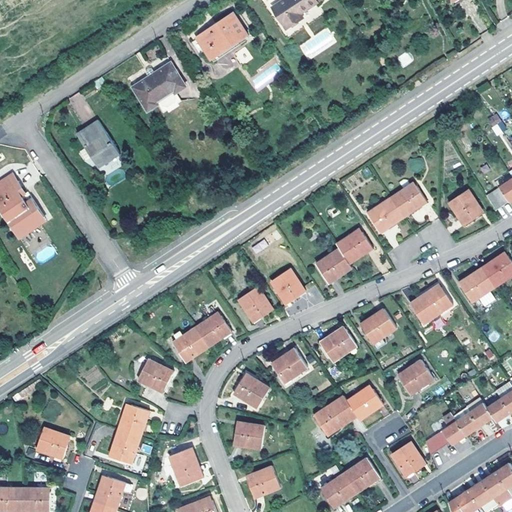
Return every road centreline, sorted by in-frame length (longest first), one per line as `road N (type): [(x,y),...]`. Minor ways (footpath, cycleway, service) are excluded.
road 1 (residential): [(239,511),(206,413),(214,377),(228,360),(511,224)]
road 2 (primary): [(511,45),(135,293)]
road 3 (residential): [(199,0),(20,118)]
road 4 (residential): [(135,293),(20,118)]
road 5 (unknown): [(411,274),(399,244),(434,223),(445,222),(468,249)]
road 6 (residential): [(410,501),(511,437)]
